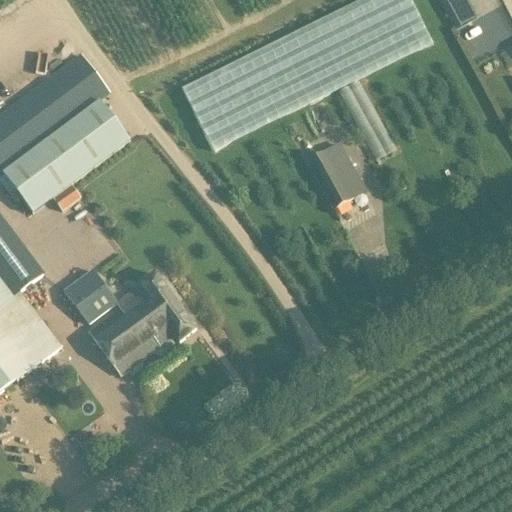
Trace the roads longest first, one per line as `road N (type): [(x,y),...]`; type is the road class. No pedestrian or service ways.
road 1 (unclassified): [(316,382),(244,248),(90,71),(45,0)]
road 2 (unclassified): [(124,511),(316,382)]
road 3 (unclassified): [(316,382),(511,263)]
